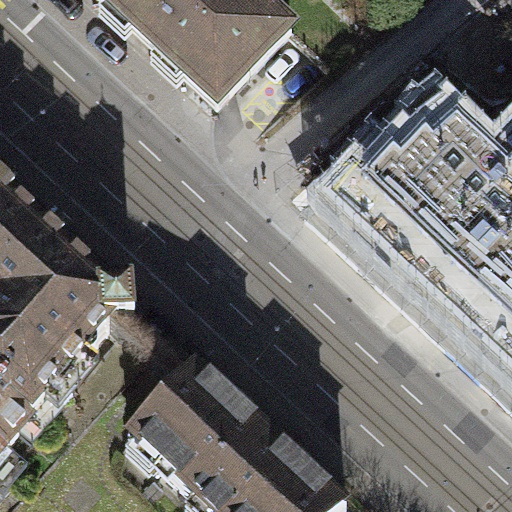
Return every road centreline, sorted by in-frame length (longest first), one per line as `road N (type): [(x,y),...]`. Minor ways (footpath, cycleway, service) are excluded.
road 1 (secondary): [(511,463),(6,0)]
road 2 (secondary): [(0,102),(434,511)]
